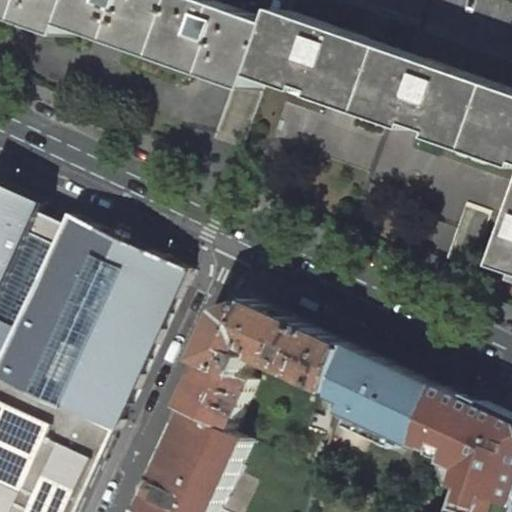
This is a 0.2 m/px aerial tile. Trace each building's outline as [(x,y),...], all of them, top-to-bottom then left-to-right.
[(0,0),(0,10),(77,37),(81,26),(235,81),(264,91),(269,77),(288,25),(243,9),(246,2),(240,0),(224,0),(224,2),(216,0),(0,0)] [(511,86),(293,11),(288,25),(269,77),(315,93),(317,87),(395,115),(449,133),(447,139),(511,161),(511,229),(499,266),(511,270),(511,86)] [(90,218),(7,180),(0,194),(0,373),(14,380),(90,218)] [(90,218),(14,380),(132,434),(208,273),(90,218)] [(270,357),(346,392),(362,345),(315,324),(262,299),(233,309),(211,357),(253,377),(262,357),(257,355),(259,348),(271,354),(270,357)] [(424,457),(448,386),(362,345),(346,392),(338,417),(424,457)] [(187,408),(237,432),(261,381),(253,377),(211,357),(187,408)] [(0,511),(94,511),(132,434),(14,380),(0,373),(0,511)] [(424,457),(423,459),(407,504),(427,511),(511,511),(511,415),(448,386),(424,457)] [(237,432),(187,408),(169,449),(225,476),(227,470),(239,475),(256,440),(255,440),(237,432)] [(225,476),(169,449),(164,458),(141,508),(150,511),(222,511),(239,475),(227,470),(225,476)]
